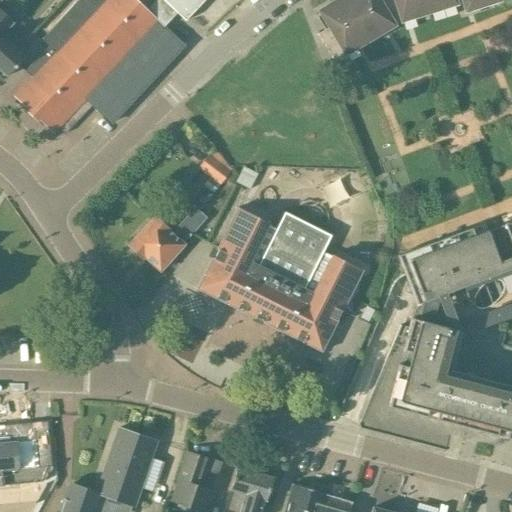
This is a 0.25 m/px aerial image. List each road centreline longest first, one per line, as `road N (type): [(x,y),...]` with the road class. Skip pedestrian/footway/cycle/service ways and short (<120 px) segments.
road 1 (tertiary): [(511,485),(119,386)]
road 2 (residential): [(47,218),(270,0)]
road 3 (tertiary): [(119,386),(113,326),(47,218)]
